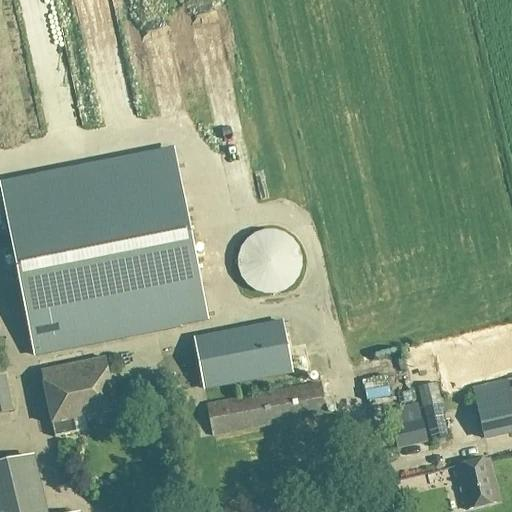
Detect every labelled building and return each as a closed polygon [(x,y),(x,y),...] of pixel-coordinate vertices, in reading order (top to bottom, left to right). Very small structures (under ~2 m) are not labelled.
[(207,321),(194,257),(173,153),(1,187),(24,291),(37,356),(207,321)] [(285,237),(276,233),(265,232),(251,237),(245,244),(239,253),(236,267),(241,282),(252,292),(267,296),(287,291),(298,277),(301,264),(298,252),(292,242),(285,237)] [(281,324),(194,340),(204,390),(290,373),(281,324)] [(105,360),(41,373),(54,439),(77,434),(74,421),(116,412),(105,360)] [(511,406),(506,382),(471,391),(483,440),(511,432),(511,406)] [(319,385),(206,407),(212,438),(325,417),(319,385)] [(447,439),(435,385),(417,389),(429,443),(447,439)] [(0,414),(9,413),(7,401),(0,402),(0,414)] [(421,423),(393,430),(397,449),(425,443),(421,423)] [(481,437),(460,442),(463,452),(483,447),(481,437)] [(0,511),(43,511),(31,459),(0,466),(0,511)] [(465,511),(499,504),(489,461),(455,469),(465,511)] [(424,480),(431,494),(448,486),(440,468),(414,480),(415,483),(424,480)]
